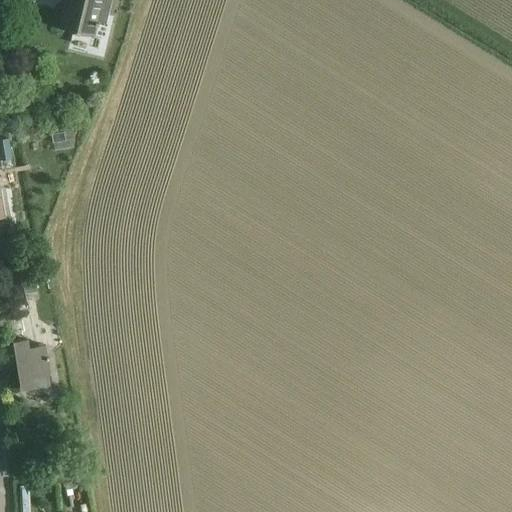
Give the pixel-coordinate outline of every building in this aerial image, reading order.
[(65,0),(65,2),(58,28),(95,37),(98,22),(100,14),(108,15),(111,0),(65,0)] [(64,132),(51,134),(52,143),(65,141),(64,132)] [(8,138),(0,139),(0,161),(12,160),(8,138)] [(11,276),(4,278),(9,306),(17,304),(28,302),(26,292),(38,290),(35,272),(31,255),(25,256),(8,259),(11,276)] [(21,340),(13,341),(21,389),(31,387),(32,391),(52,387),(50,375),(51,375),(46,344),(49,344),(44,312),(17,317),(21,340)]
